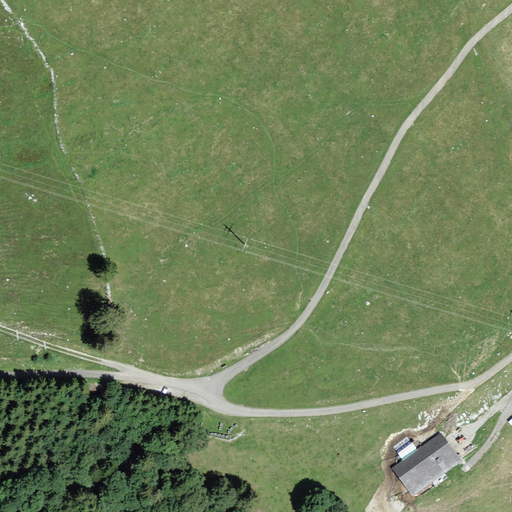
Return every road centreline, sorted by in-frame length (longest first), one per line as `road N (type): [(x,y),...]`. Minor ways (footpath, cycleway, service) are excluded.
road 1 (unclassified): [(511,358),(465,387),(313,414),(248,414),(205,389),(132,376),(0,376)]
road 2 (track): [(296,323),(326,284),(403,131),(511,6)]
road 3 (track): [(132,376),(0,330)]
